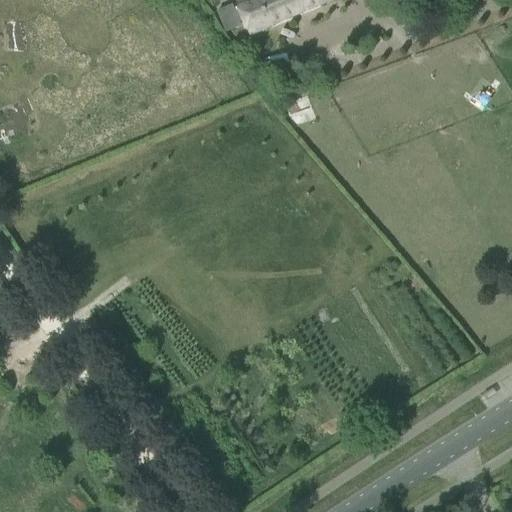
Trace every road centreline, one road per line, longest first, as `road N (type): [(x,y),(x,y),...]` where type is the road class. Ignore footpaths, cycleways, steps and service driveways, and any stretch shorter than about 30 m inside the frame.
road 1 (track): [(182,511),(0,256)]
road 2 (tertiary): [(360,511),(511,409)]
